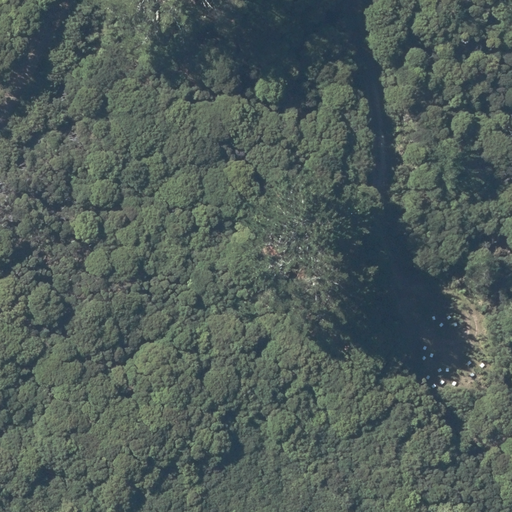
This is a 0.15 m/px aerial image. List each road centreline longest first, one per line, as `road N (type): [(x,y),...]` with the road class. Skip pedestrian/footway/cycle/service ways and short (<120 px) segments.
road 1 (track): [(351,0),(375,133),(386,267)]
road 2 (track): [(67,0),(0,108)]
